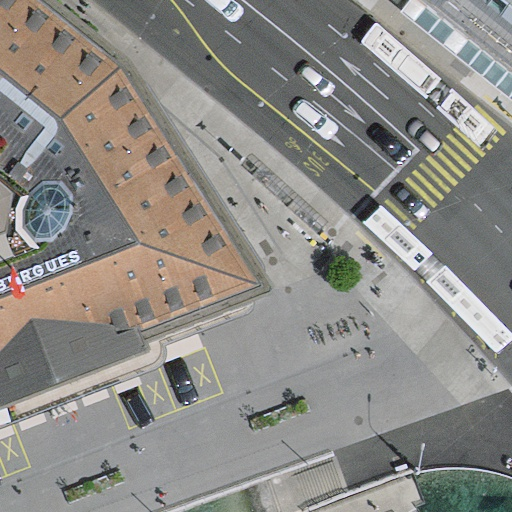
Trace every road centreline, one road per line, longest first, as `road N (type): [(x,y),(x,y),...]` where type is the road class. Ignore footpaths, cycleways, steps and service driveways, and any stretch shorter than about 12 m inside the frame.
road 1 (residential): [(511,338),(326,381),(0,498)]
road 2 (secondary): [(222,0),(511,236)]
